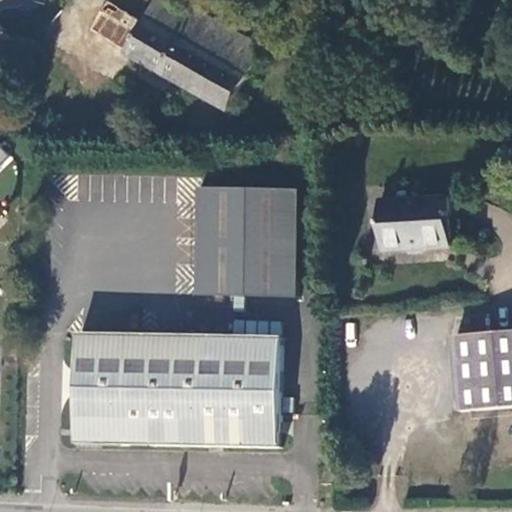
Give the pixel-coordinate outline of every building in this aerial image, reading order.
[(268,49),(180,0),(159,0),(148,20),(113,0),(111,0),(94,31),(233,110),(268,49)] [(2,24),(0,25),(0,63),(19,46),(10,34),(2,24)] [(0,165),(10,157),(0,146),(0,165)] [(297,188),(203,188),(197,189),(196,295),(295,298),(297,188)] [(452,248),(446,192),(376,199),(381,253),(452,248)] [(511,409),(511,330),(451,336),(458,415),(511,409)] [(195,334),(73,333),(71,450),(284,451),(286,336),(195,334)] [(324,469),(323,486),(342,486),(342,469),(324,469)]
